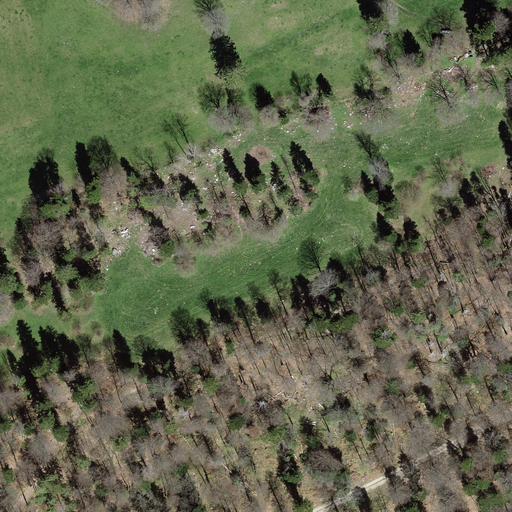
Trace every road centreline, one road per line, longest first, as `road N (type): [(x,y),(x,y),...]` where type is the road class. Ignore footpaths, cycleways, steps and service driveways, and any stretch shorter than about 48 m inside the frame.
road 1 (track): [(318,511),(511,411)]
road 2 (track): [(142,381),(82,405),(19,511)]
